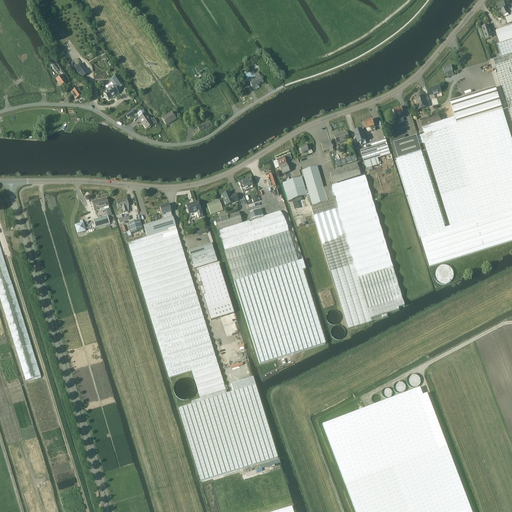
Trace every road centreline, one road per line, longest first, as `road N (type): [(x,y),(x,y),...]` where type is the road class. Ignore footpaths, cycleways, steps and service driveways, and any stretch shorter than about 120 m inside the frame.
road 1 (tertiary): [(7,181),(172,187),(229,172),(305,127),(405,84),(482,0)]
road 2 (residential): [(108,511),(7,181)]
road 3 (unclassified): [(0,112),(79,106),(143,138),(189,144),(285,86)]
road 4 (track): [(511,322),(422,366),(473,511)]
road 5 (track): [(40,511),(0,373)]
